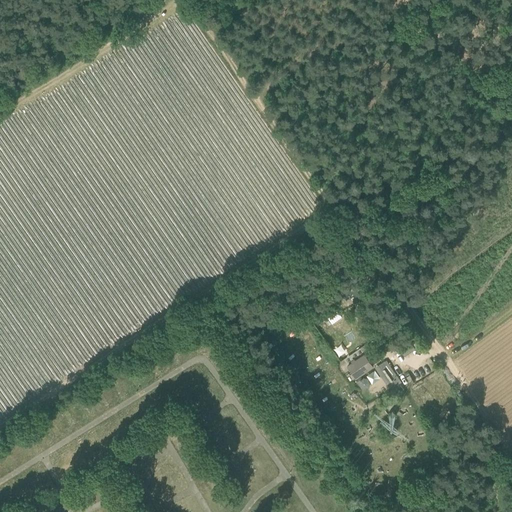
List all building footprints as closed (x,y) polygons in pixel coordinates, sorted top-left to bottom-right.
[(346,366),(355,379),(373,367),(364,354),(346,366)] [(378,365),(393,388),(401,382),(385,360),(378,365)] [(145,384),(138,368),(130,372),(138,387),(145,384)] [(111,382),(117,398),(127,395),(120,378),(111,382)] [(94,393),(102,409),(110,405),(102,389),(94,393)] [(77,409),(80,407),(86,418),(93,414),(84,396),(73,402),(77,409)] [(72,428),(79,423),(69,408),(62,412),(72,428)] [(53,429),(57,437),(64,434),(59,425),(53,429)] [(38,431),(31,436),(39,449),(47,444),(38,431)] [(23,439),(16,442),(23,459),(30,456),(23,439)] [(0,457),(9,471),(17,466),(6,450),(0,454),(0,457)]
